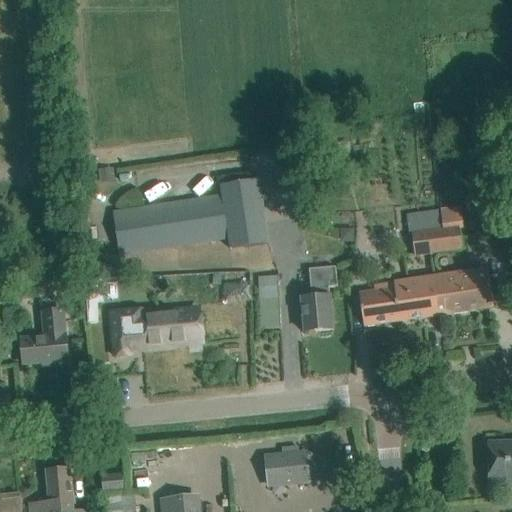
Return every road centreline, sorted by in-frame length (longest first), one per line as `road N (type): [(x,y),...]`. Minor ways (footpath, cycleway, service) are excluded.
road 1 (unclassified): [(0,430),(348,397),(388,408)]
road 2 (tertiary): [(388,408),(426,386),(511,376)]
